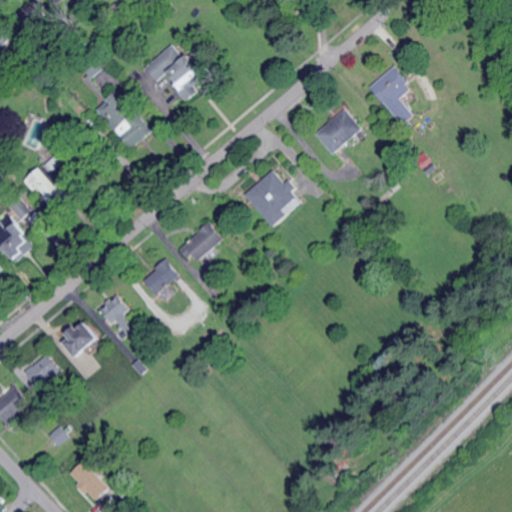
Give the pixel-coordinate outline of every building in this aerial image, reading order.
[(0,24),(0,44),(3,47),(19,32),(7,18),(0,24)] [(161,81),(171,73),(192,100),(204,91),(200,86),(214,75),(196,52),(189,57),(178,43),(149,66),(161,81)] [(376,84),(406,124),(419,114),(406,97),(418,88),(400,65),(376,84)] [(101,109),(133,145),(140,138),(141,138),(152,129),(119,92),(101,109)] [(339,154),(368,127),(350,107),(321,134),(339,154)] [(33,116),(29,137),(53,141),(57,120),(33,116)] [(305,194),(292,180),(290,182),(279,169),(250,193),(278,226),(292,214),(288,209),(305,194)] [(0,238),(21,261),(39,244),(12,214),(0,225),(0,238)] [(195,254),(202,262),(229,237),(215,221),(184,249),(192,257),(195,254)] [(0,284),(4,280),(0,276),(8,269),(0,259),(0,284)] [(161,294),(185,275),(173,259),(149,278),(161,294)] [(140,326),(129,313),(135,308),(122,293),(104,308),(119,325),(117,327),(126,338),(140,326)] [(68,342),(81,357),(105,337),(90,319),(72,334),(74,336),(68,342)] [(66,369),(52,352),(29,372),(43,388),(66,369)] [(38,410),(24,386),(0,400),(0,407),(11,426),(38,410)] [(62,446),(76,434),(66,423),(53,435),(62,446)] [(99,501),(114,488),(97,468),(101,464),(93,455),(73,473),(99,501)] [(121,511),(113,501),(103,509),(105,511),(121,511)]
